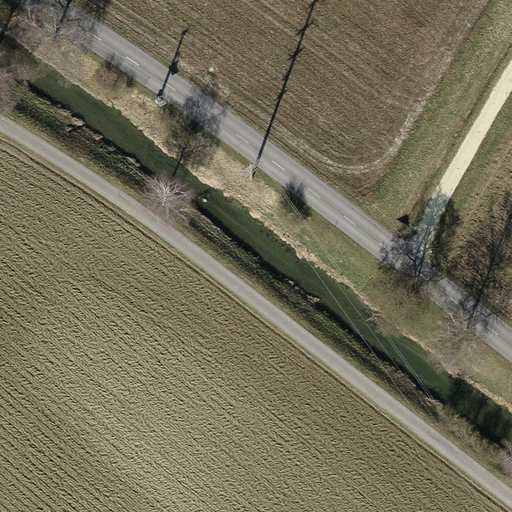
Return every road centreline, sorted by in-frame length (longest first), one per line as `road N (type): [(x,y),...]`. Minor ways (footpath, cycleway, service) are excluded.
road 1 (track): [(0,115),(107,179),(511,498)]
road 2 (tertiary): [(511,338),(55,0)]
road 3 (track): [(408,257),(511,83)]
